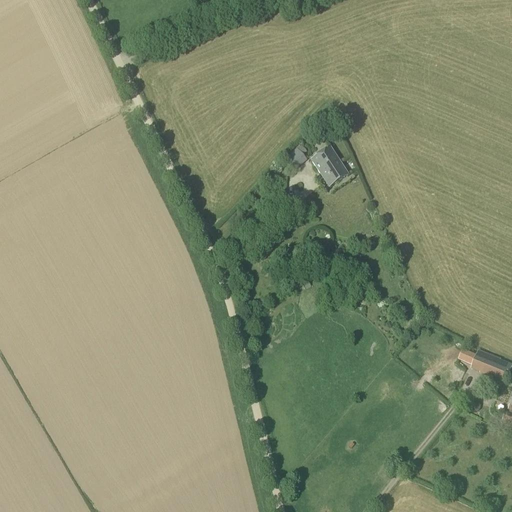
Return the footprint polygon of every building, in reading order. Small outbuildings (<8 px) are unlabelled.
[(324,141),(332,136),(327,128),(319,133),(324,141)] [(294,170),(305,161),(301,156),(305,153),(300,147),(285,159),(294,170)] [(328,187),(346,175),(329,149),(310,161),(328,187)] [(330,243),(330,240),(329,238),(328,235),(326,233),(324,231),(322,230),(319,229),(317,229),(314,229),(312,230),(310,231),(307,233),(306,235),(304,237),(303,240),(303,242),(303,245),(304,247),(305,249),(306,251),(308,253),(311,255),(313,256),(316,256),(318,256),(321,256),(323,255),(326,253),(328,251),(329,248),(330,246),(330,243)] [(306,291),(311,288),(305,278),(300,281),(306,291)] [(508,379),(511,367),(511,366),(478,353),(471,370),(479,374),(480,372),(503,382),(505,378),(508,379)] [(511,416),(505,414),(501,425),(511,429),(511,425),(511,416)]
